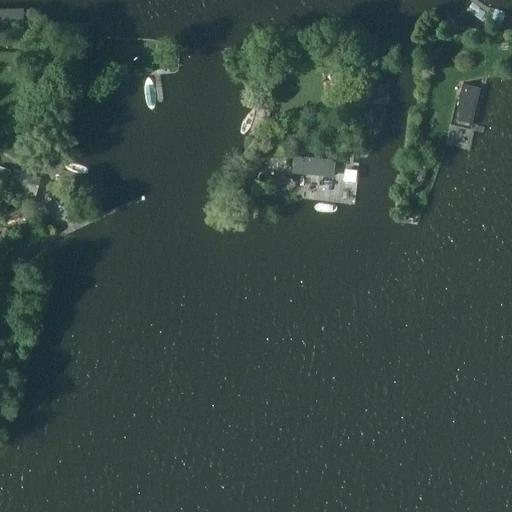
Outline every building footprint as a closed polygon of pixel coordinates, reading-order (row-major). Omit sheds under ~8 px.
[(0,8),(0,26),(25,26),(25,7),(0,8)] [(443,100),(444,75),(432,75),(431,99),(443,100)] [(464,84),(456,122),(466,127),(472,127),(482,87),(464,84)] [(295,156),(294,173),(305,174),(336,177),(337,160),(295,156)] [(0,187),(7,190),(13,169),(0,165),(0,187)] [(36,195),(41,177),(16,170),(11,188),(36,195)]
